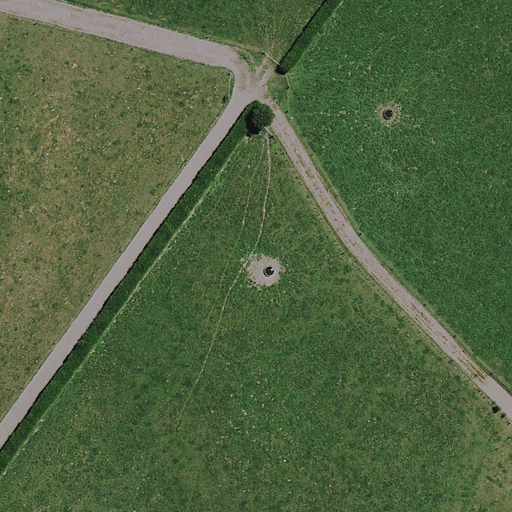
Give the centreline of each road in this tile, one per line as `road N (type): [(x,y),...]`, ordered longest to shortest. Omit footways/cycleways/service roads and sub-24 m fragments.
road 1 (track): [(0,437),(258,84),(359,261),(511,412)]
road 2 (track): [(258,84),(199,52),(0,6)]
